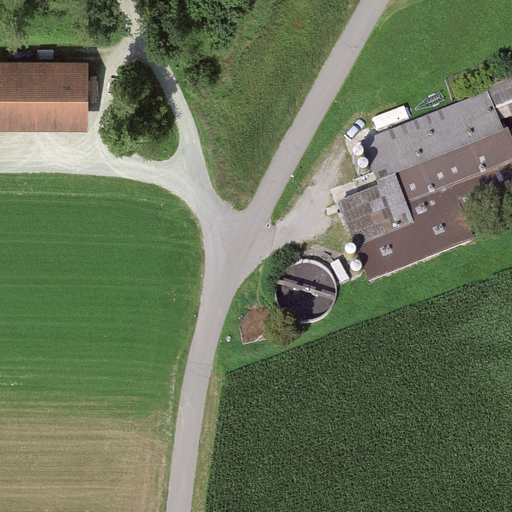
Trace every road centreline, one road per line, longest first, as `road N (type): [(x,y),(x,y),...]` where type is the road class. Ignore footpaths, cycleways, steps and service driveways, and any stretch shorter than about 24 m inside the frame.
road 1 (unclassified): [(181,511),(201,368),(230,258),(378,0)]
road 2 (track): [(230,258),(195,180),(188,128),(122,0)]
road 3 (track): [(0,166),(117,162),(195,180)]
